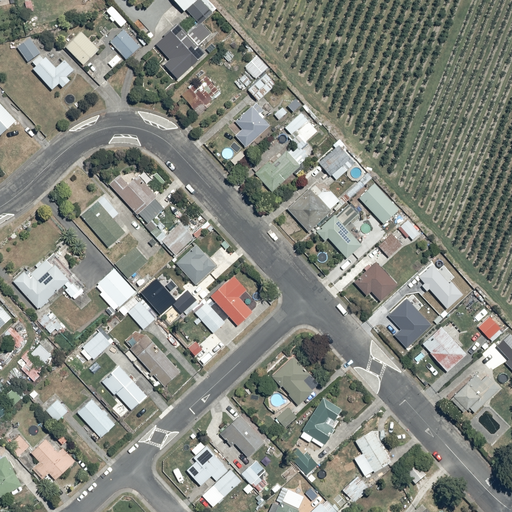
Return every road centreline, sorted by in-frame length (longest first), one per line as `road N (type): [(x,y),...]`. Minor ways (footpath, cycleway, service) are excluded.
road 1 (residential): [(0,207),(72,144),(133,126),(173,148),(312,295)]
road 2 (residential): [(312,295),(511,510)]
road 3 (residential): [(130,466),(312,295)]
